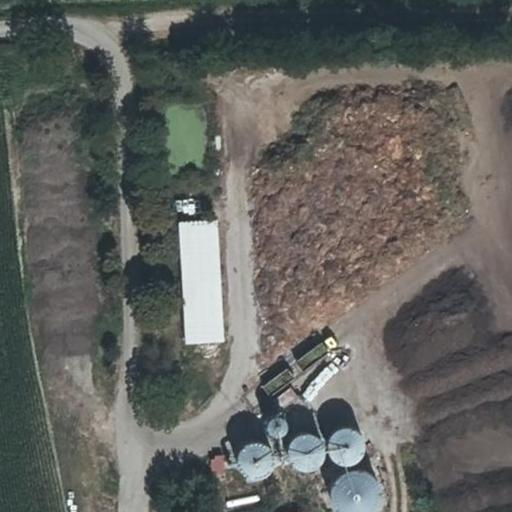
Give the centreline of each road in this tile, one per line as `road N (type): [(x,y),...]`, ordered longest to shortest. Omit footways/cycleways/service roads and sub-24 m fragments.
road 1 (unclassified): [(0,32),(106,26),(130,511)]
road 2 (track): [(106,26),(511,18)]
